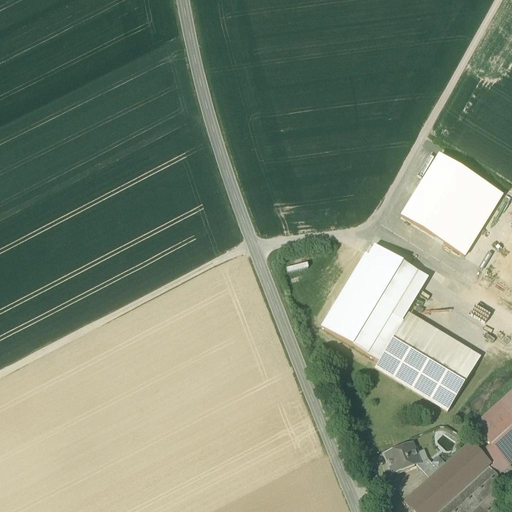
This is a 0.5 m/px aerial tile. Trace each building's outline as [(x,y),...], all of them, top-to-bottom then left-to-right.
[(321,330),(378,364),(402,326),(429,280),(375,247),(369,257),(366,256),(321,330)] [(460,330),(493,344),(500,325),(468,312),(460,330)] [(474,369),(402,326),(378,364),(374,371),(447,414),(474,369)] [(511,395),(474,429),(491,446),(484,453),(495,465),(490,470),(506,488),(509,485),(500,476),(511,464),(511,395)] [(429,482),(405,504),(412,511),(441,511),(489,469),(492,466),(471,444),(439,473),(429,482)] [(413,446),(403,450),(400,449),(397,450),(395,453),(386,457),(394,476),(404,472),(407,473),(409,472),(410,470),(417,467),(420,466),(420,465),(413,446)] [(439,473),(428,462),(420,465),(420,466),(417,467),(429,482),(439,473)] [(441,511),(477,511),(499,493),(500,494),(506,488),(490,470),(489,469),(441,511)] [(477,511),(508,511),(511,509),(511,506),(500,494),(499,493),(477,511)]
